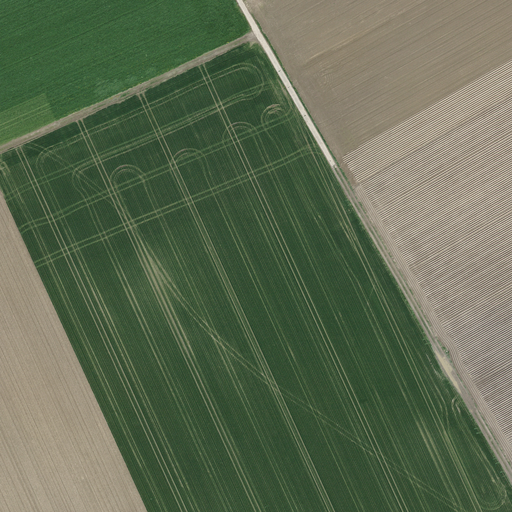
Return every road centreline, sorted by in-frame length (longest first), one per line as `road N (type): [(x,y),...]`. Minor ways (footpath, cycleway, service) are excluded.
road 1 (track): [(248,0),(511,459)]
road 2 (track): [(0,152),(267,33)]
